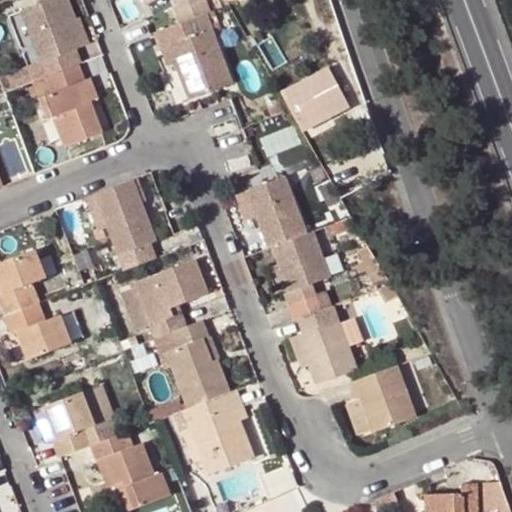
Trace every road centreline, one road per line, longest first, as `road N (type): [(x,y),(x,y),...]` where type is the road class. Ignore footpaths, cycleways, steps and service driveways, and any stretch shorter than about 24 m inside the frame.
road 1 (residential): [(154,148),(179,145),(201,177),(319,462),(393,467),(503,427)]
road 2 (unclassified): [(341,0),(503,427)]
road 3 (residential): [(0,208),(154,148)]
road 4 (residential): [(96,0),(154,148)]
road 5 (primary): [(462,0),(511,133)]
